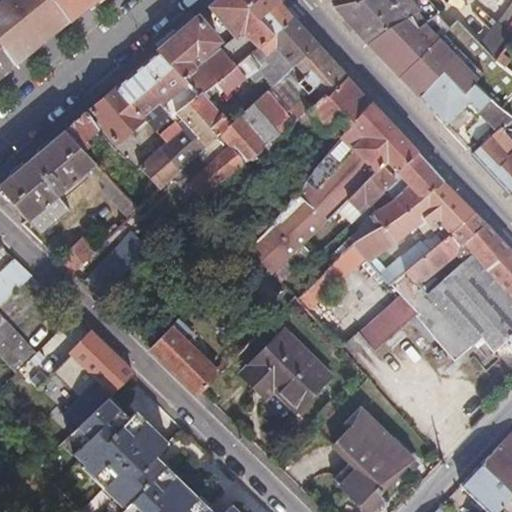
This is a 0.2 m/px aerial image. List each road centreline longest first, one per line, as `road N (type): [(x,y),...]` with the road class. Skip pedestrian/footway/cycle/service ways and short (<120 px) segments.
road 1 (residential): [(296,511),(0,221)]
road 2 (residential): [(511,227),(300,0)]
road 3 (tertiary): [(161,0),(0,137)]
road 4 (residential): [(511,410),(417,511)]
